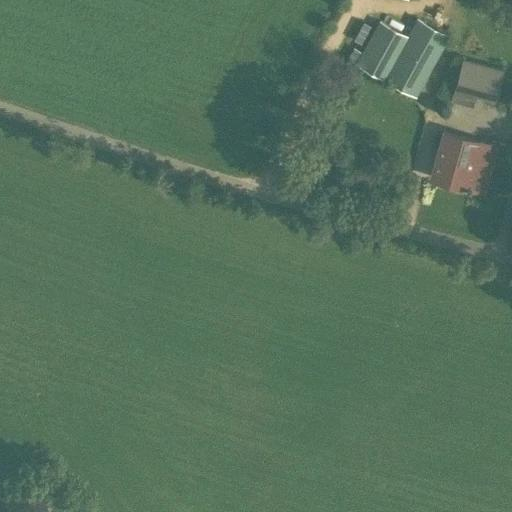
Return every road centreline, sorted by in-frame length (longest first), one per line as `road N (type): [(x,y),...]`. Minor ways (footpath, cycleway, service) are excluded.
road 1 (unclassified): [(511,257),(0,112)]
road 2 (track): [(265,193),(311,83),(359,0)]
